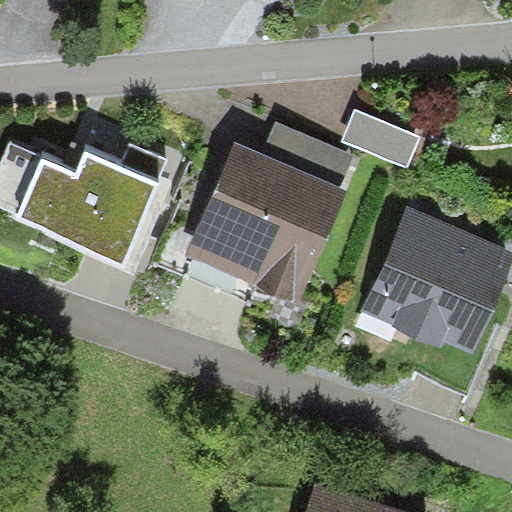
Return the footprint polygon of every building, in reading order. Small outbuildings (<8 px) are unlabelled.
[(421,137),(356,110),(343,140),(408,167),(421,137)] [(264,153),(236,141),(185,256),(296,305),(347,189),(342,187),(355,156),(278,122),(264,153)] [(79,165),(13,136),(0,166),(0,204),(129,260),(165,177),(88,144),(79,165)] [(511,252),(511,249),(407,205),(361,313),(443,348),(447,340),(470,350),(511,252)] [(429,511),(430,509),(321,470),(306,511),(429,511)]
